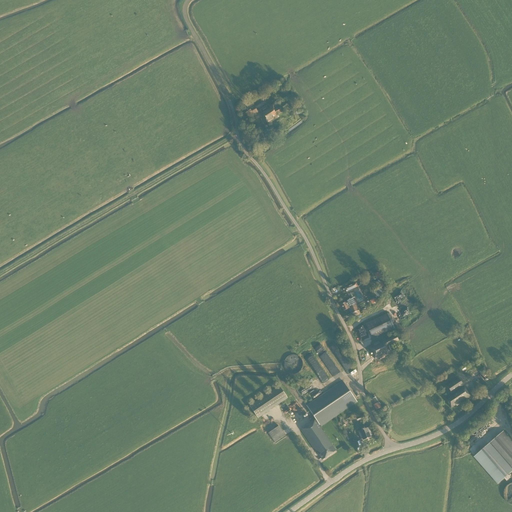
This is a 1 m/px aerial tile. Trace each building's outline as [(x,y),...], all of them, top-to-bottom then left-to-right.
[(261,113),(266,123),(274,118),(273,117),(283,112),(280,107),(276,109),(273,106),(261,113)] [(247,112),(248,117),(259,114),(257,109),(247,112)] [(275,133),(272,127),(264,132),(267,137),(275,133)] [(378,297),(384,292),(381,288),(374,293),(378,297)] [(354,298),(339,304),(341,308),(342,307),(343,311),(350,308),(352,313),(358,311),(355,304),(357,303),(354,298)] [(394,328),(387,314),(366,324),(373,339),(394,328)] [(388,346),(399,340),(396,335),(385,341),(385,340),(370,348),(375,359),(378,358),(379,360),(370,364),(374,372),(385,367),(381,359),(380,357),(391,352),(388,346)] [(314,347),(319,355),(325,351),(320,343),(314,347)] [(318,363),(311,353),(305,357),(311,366),(313,365),(313,367),(318,363)] [(302,371),(301,357),(292,358),(292,360),(290,360),(291,365),(289,365),(289,372),(302,371)] [(458,378),(446,386),(452,394),(449,396),(448,395),(444,398),(445,400),(451,409),(456,405),(457,406),(471,397),(458,378)] [(316,419),(301,430),(316,451),(317,451),(323,460),(336,451),(320,427),(357,402),(343,381),(307,405),(316,419)] [(250,406),(258,418),(288,398),(280,386),(250,406)] [(369,401),(372,406),(373,405),(376,410),(381,407),(378,403),(375,397),(369,401)] [(372,435),(368,424),(357,429),(362,440),(363,439),(364,441),(371,438),(370,436),(372,435)] [(268,433),(275,442),(285,435),(279,426),(268,433)] [(511,440),(503,431),(474,457),(498,484),(504,478),(507,481),(510,478),(508,475),(511,471),(511,440)]
